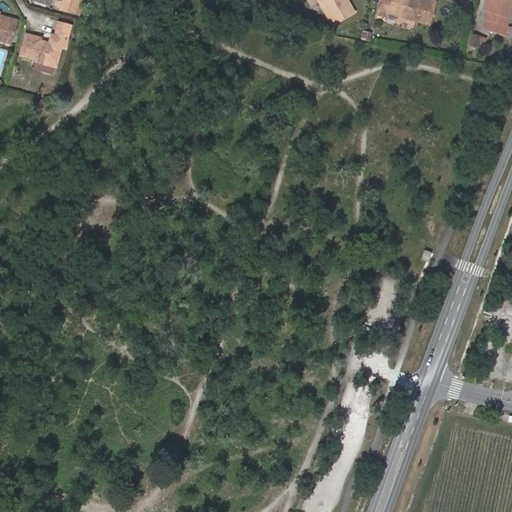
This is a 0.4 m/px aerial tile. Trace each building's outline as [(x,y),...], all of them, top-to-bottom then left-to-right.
[(64,0),(61,11),(75,15),(79,1),(73,0),(64,0)] [(319,0),(331,25),(352,14),(345,0),(319,0)] [(398,13),(397,17),(436,28),(443,5),(425,0),(421,0),(421,2),(415,0),(382,0),(378,15),(388,18),(389,15),(391,11),(398,13)] [(506,19),(509,10),(511,0),(486,0),(485,4),(489,5),(485,20),(486,23),(483,33),(504,38),(506,30),(510,21),(506,19)] [(0,40),(8,43),(15,22),(0,17),(0,40)] [(54,37),(49,35),(46,45),(37,42),(38,40),(24,36),(18,58),(55,68),(60,50),(63,50),(69,28),(57,25),(54,37)] [(475,39),(465,36),(462,48),(471,51),(475,39)]
